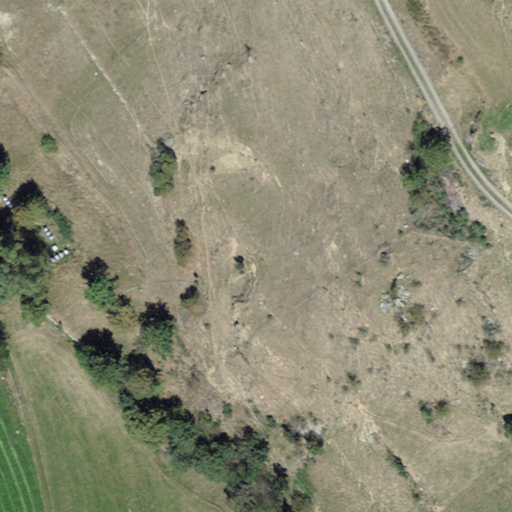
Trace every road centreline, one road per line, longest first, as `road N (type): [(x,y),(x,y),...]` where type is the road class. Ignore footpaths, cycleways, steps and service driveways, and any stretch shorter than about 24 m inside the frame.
road 1 (track): [(511,212),(461,151),(389,0)]
road 2 (track): [(45,511),(29,428),(0,348)]
